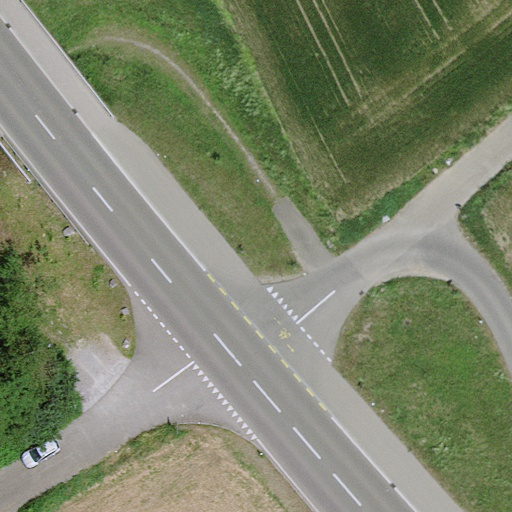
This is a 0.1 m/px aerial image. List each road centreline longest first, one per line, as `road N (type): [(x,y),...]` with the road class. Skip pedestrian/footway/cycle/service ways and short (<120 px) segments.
road 1 (secondary): [(235,357),(132,239),(0,64)]
road 2 (track): [(0,494),(235,357)]
road 3 (unclassified): [(235,357),(338,289),(418,221)]
road 4 (secondary): [(368,511),(235,357)]
road 5 (unclassified): [(511,314),(473,253),(418,221)]
